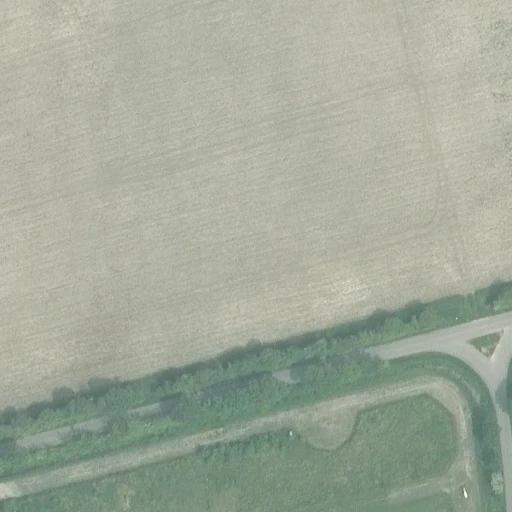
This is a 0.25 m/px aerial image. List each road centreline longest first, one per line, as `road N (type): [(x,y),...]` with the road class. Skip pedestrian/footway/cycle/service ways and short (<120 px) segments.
road 1 (unclassified): [(0,451),(432,339)]
road 2 (unclassified): [(511,507),(495,375)]
